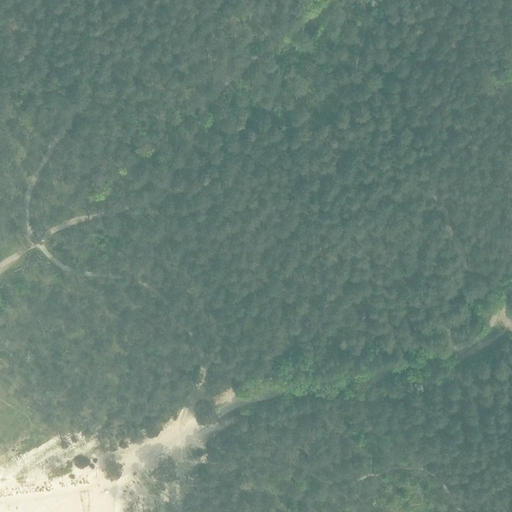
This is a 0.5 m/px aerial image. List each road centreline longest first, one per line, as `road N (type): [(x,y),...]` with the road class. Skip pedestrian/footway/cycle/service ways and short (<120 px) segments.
road 1 (track): [(327,0),(211,95),(155,192),(69,222),(0,266)]
road 2 (track): [(0,498),(119,479)]
